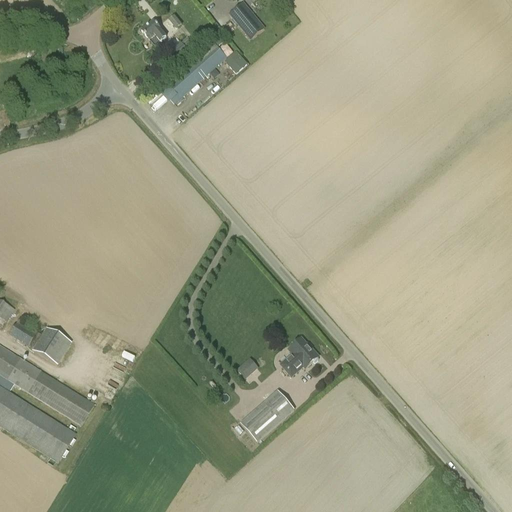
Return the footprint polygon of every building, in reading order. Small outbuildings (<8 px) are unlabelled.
[(252,15),(243,4),(229,16),(234,22),(250,42),(265,31),(252,15)] [(182,27),(175,17),(169,22),(176,32),(182,27)] [(161,32),(153,23),(141,32),(154,48),(162,42),(166,39),(161,33),(161,32)] [(164,57),(173,66),(189,54),(180,43),(164,57)] [(227,60),(213,44),(160,91),(174,107),(227,60)] [(247,65),(236,53),(226,62),(236,74),(247,65)] [(14,312),(0,302),(0,330),(4,323),(7,325),(14,312)] [(33,309),(38,320),(43,318),(38,306),(33,309)] [(42,316),(46,327),(52,325),(48,314),(42,316)] [(37,333),(18,321),(8,337),(28,349),(37,333)] [(57,367),(71,345),(45,329),(31,352),(57,367)] [(293,357),(281,367),(291,379),(303,368),(306,371),(318,360),(309,349),(309,350),(301,341),(289,352),(293,357)] [(0,428),(58,465),(76,436),(9,394),(13,386),(81,428),(94,407),(0,348),(0,428)] [(131,365),(137,354),(125,348),(119,359),(131,365)] [(250,360),(236,372),(244,382),(259,370),(250,360)] [(257,445),(294,413),(278,394),(241,426),(257,445)]
